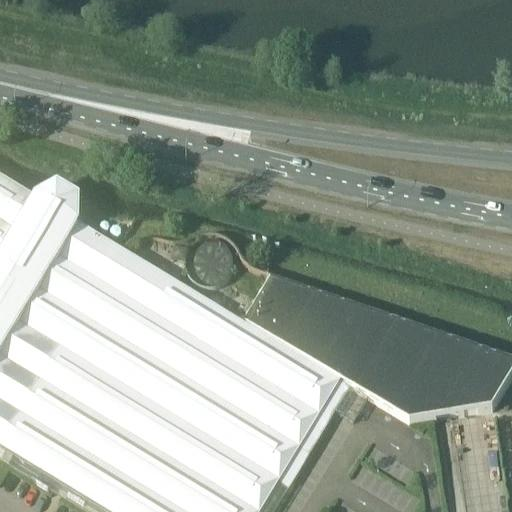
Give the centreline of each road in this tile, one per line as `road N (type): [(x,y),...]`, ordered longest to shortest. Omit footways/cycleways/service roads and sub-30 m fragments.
road 1 (primary): [(176,125),(252,156),(511,212)]
road 2 (primary): [(511,157),(256,126),(176,125)]
road 3 (primary): [(176,125),(0,83)]
